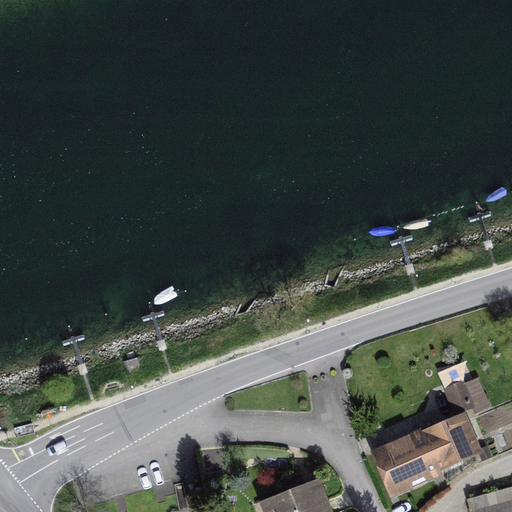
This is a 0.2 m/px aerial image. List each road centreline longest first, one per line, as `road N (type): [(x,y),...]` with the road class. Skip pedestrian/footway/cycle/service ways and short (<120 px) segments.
road 1 (tertiary): [(111,428),(323,343)]
road 2 (residential): [(111,428),(246,430),(334,448)]
road 3 (tertiary): [(323,343),(511,283)]
road 4 (tertiary): [(6,491),(111,428)]
